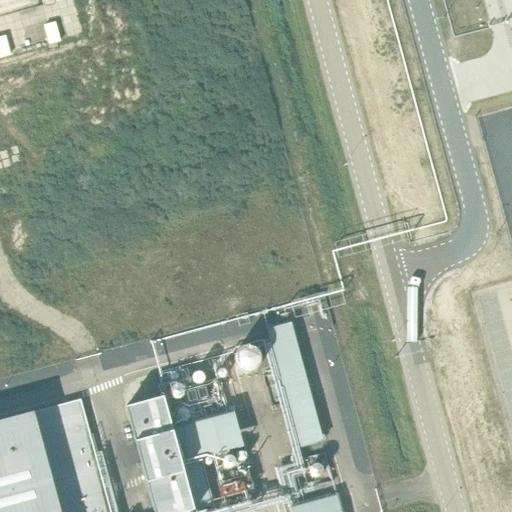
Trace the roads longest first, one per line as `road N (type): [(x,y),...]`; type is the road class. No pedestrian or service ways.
road 1 (unclassified): [(390,278),(457,253),(475,211),(417,0)]
road 2 (unclassified): [(315,0),(390,278)]
road 3 (unclassified): [(390,278),(452,511)]
road 4 (unknown): [(143,511),(102,382)]
